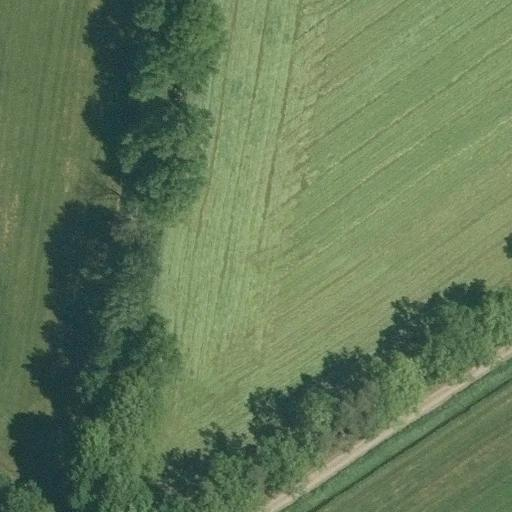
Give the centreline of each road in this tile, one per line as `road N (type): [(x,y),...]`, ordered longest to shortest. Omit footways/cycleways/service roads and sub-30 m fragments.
road 1 (track): [(181,0),(106,511)]
road 2 (track): [(511,345),(263,511)]
